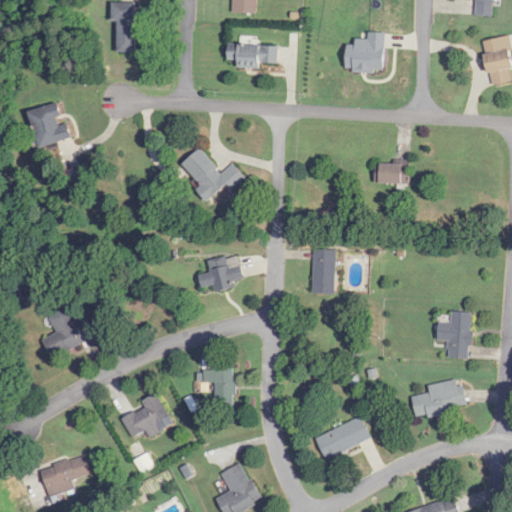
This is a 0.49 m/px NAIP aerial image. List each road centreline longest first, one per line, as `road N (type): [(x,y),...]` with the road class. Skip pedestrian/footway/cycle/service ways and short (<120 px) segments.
road 1 (residential): [(305,511),(283,467),(271,392),(280,111)]
road 2 (residential): [(511,122),(120,102)]
road 3 (residential): [(272,320),(166,346),(19,426)]
road 4 (residential): [(322,511),(445,451),(511,446)]
road 5 (residential): [(497,511),(511,320)]
